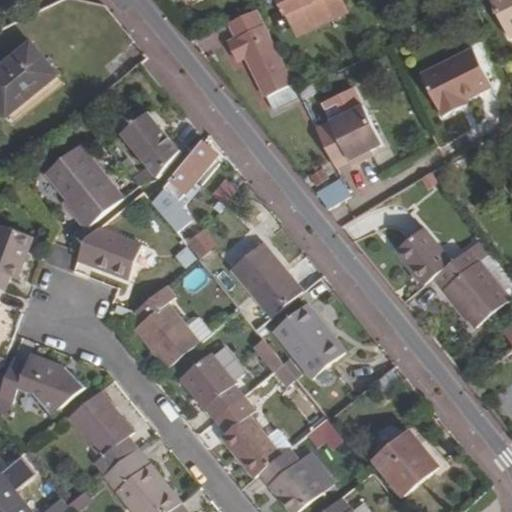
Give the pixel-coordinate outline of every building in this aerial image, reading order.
[(278,0),(286,16),(302,8),(313,30),(332,20),(348,12),(341,0),(278,0)] [(511,0),(492,0),(511,40),(511,39),(511,0)] [(302,8),(286,16),(297,38),(313,30),(302,8)] [(237,62),(247,58),(266,99),(267,98),(274,113),(302,99),(295,84),(259,11),(229,25),(237,40),(228,43),(237,62)] [(32,44),(0,69),(0,126),(60,79),(32,44)] [(475,50),(423,76),(444,118),(462,109),(460,105),(466,101),(494,88),(475,50)] [(60,79),(0,126),(0,135),(2,138),(66,86),(60,79)] [(351,163),(353,167),(368,159),(366,155),(384,146),(365,107),(318,131),(337,169),(351,163)] [(150,114),(124,136),(159,180),(160,179),(182,153),(150,114)] [(166,189),(172,196),(179,204),(186,196),(219,156),(204,143),(166,189)] [(69,199),(90,227),(124,200),(82,146),(47,175),(67,200),(69,199)] [(327,166),(320,155),(298,168),(305,180),(314,173),(327,166)] [(340,205),(314,173),(305,180),(304,180),(330,211),(340,205)] [(422,180),(428,190),(440,183),(433,174),(422,180)] [(215,196),(230,206),(242,188),(227,178),(215,196)] [(179,234),(194,221),(179,204),(172,196),(166,189),(154,204),(179,234)] [(85,232),(90,227),(69,199),(67,200),(63,204),(85,232)] [(34,239),(0,225),(0,289),(5,292),(11,278),(18,281),(34,239)] [(425,229),(397,252),(425,288),(436,279),(454,265),(425,229)] [(130,281),(143,247),(99,230),(87,240),(78,262),(130,281)] [(217,246),(205,232),(189,245),(201,259),(217,246)] [(436,279),(477,329),(511,301),(479,261),(491,251),(483,241),(454,265),(436,279)] [(265,244),(232,271),(271,319),(304,292),(265,244)] [(191,246),(179,254),(188,269),(200,261),(191,246)] [(182,279),(191,294),(213,282),(204,266),(182,279)] [(201,344),(170,304),(177,299),(167,287),(136,312),(135,313),(144,325),(136,330),(168,371),(201,344)] [(309,305),(274,333),(313,381),(348,353),(309,305)] [(276,354),(265,341),(256,348),(267,361),(276,354)] [(224,350),(214,358),(234,384),(245,375),(224,350)] [(285,366),(276,354),(267,361),(276,372),(285,366)] [(12,364),(7,378),(0,396),(0,414),(10,419),(20,391),(35,395),(52,418),(86,390),(66,369),(33,356),(30,364),(28,370),(12,364)] [(212,356),(183,380),(216,421),(246,398),(234,384),(214,358),(212,356)] [(30,364),(14,358),(12,364),(28,370),(30,364)] [(102,393),(69,419),(101,460),(96,464),(106,476),(139,449),(130,438),(135,433),(102,393)] [(284,457),(251,417),(257,412),(246,398),(216,421),(228,435),(223,440),(255,481),(261,476),(284,457)] [(334,418),(309,433),(322,454),(347,439),(334,418)] [(412,434),(376,463),(405,498),(441,469),(412,434)] [(106,476),(104,477),(132,511),(172,511),(183,504),(139,449),(106,476)] [(290,511),(301,511),(325,494),(291,451),(284,457),(261,476),(290,511)] [(0,474),(0,511),(32,511),(2,473),(0,474)] [(50,505),(40,511),(69,511),(72,510),(58,493),(48,502),(50,505)] [(352,511),(343,499),(327,511),(352,511)]
